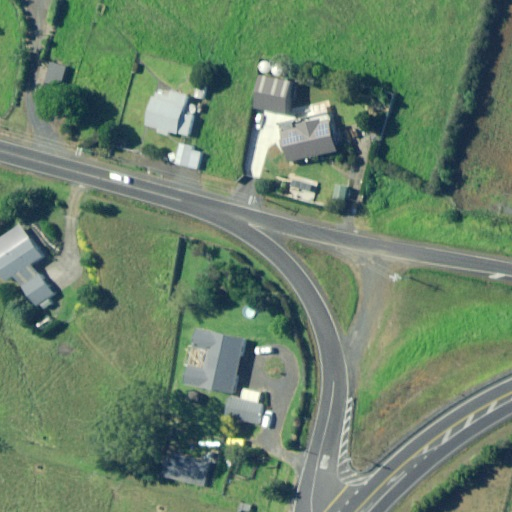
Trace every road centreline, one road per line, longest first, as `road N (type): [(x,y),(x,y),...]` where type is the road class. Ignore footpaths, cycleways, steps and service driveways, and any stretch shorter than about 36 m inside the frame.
road 1 (unclassified): [(322,511),(316,470),(334,371),(323,323),(270,248),(208,210)]
road 2 (secondary): [(208,210),(511,269)]
road 3 (unclassified): [(208,210),(0,151)]
road 4 (secondary): [(511,390),(433,436),(351,511)]
